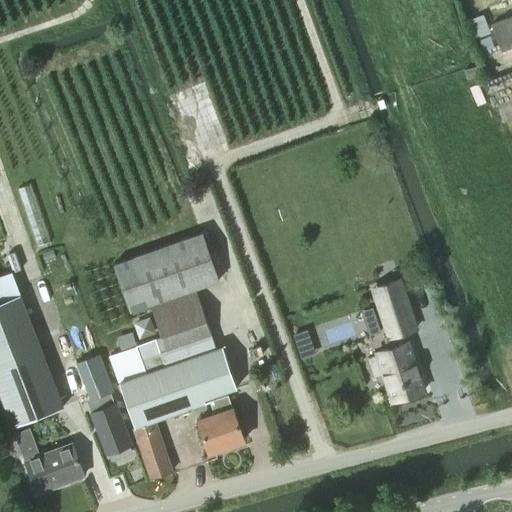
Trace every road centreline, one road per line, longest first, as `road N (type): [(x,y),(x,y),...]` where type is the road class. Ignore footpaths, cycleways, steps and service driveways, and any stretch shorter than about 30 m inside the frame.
road 1 (unclassified): [(149,511),(511,417)]
road 2 (unknown): [(203,161),(315,468)]
